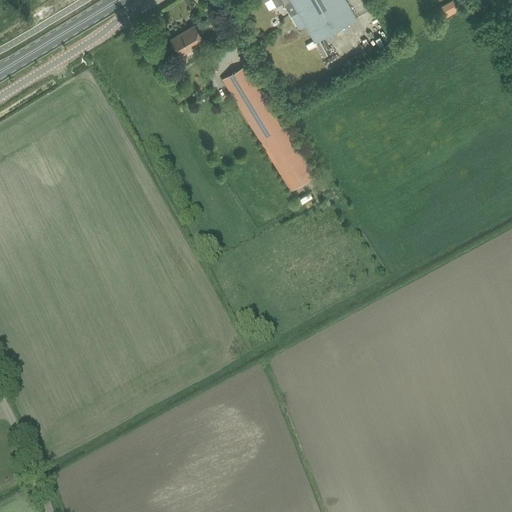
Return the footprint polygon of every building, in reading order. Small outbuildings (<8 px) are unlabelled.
[(274,0),(277,5),(283,1),(291,15),(298,11),(306,25),(315,40),(317,39),(356,16),(346,0),(274,0)] [(179,60),(184,62),(188,59),(188,54),(185,52),(205,39),(196,24),(172,38),(181,53),(179,54),(179,60)] [(223,77),(291,188),(314,174),(246,63),(223,77)] [(310,192),(300,198),(301,201),(303,202),(313,196),(310,192)] [(334,197),(326,201),(329,205),(336,201),(334,197)]
